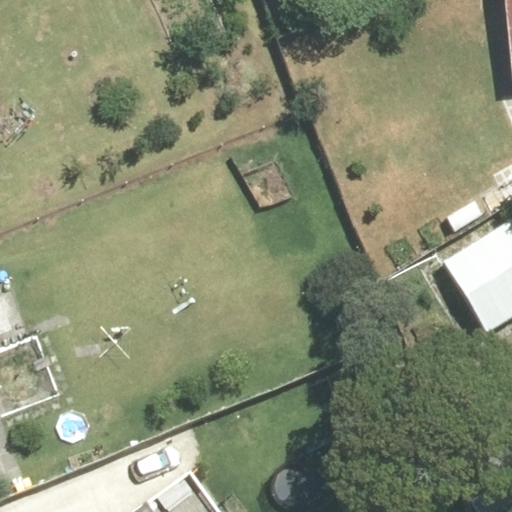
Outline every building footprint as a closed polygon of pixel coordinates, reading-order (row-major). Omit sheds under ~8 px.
[(511,0),(502,0),(511,83),(511,0)] [(411,161),(375,174),(402,244),(437,231),(411,161)] [(511,315),(511,214),(427,264),(470,340),(511,315)] [(0,336),(14,332),(0,296),(0,336)] [(219,511),(180,462),(116,511),(219,511)]
